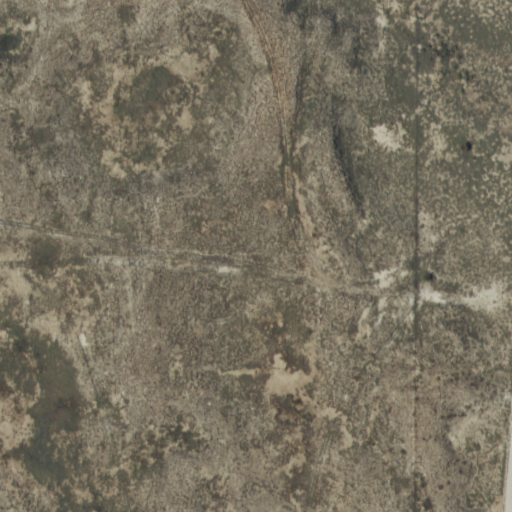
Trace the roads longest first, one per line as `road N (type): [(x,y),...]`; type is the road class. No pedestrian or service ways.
road 1 (residential): [(511,301),(0,286)]
road 2 (residential): [(291,298),(251,174),(241,66),(204,0)]
road 3 (residential): [(497,511),(511,348)]
